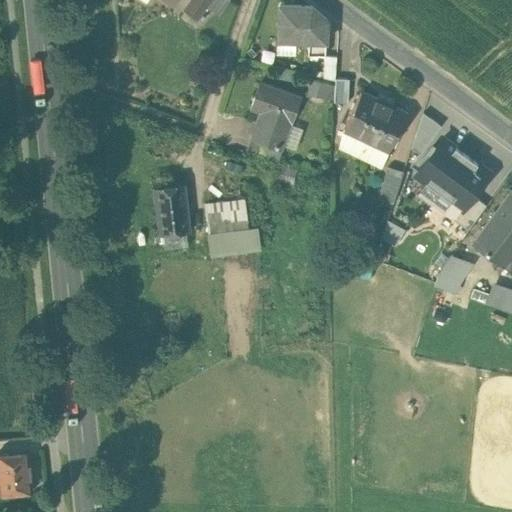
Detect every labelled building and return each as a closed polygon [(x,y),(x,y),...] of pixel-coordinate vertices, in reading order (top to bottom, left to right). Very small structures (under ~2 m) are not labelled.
[(190,0),(183,10),(196,20),(206,7),(210,0),(190,0)] [(210,0),(206,7),(217,15),(227,0),(210,0)] [(305,5),(276,6),(278,41),(305,39),(306,56),(322,56),(326,56),(326,54),(324,18),(305,5)] [(336,54),(326,54),(326,56),(322,56),(323,69),(314,69),(315,77),(334,81),(334,78),(336,54)] [(348,79),(334,78),(334,81),(333,102),(347,103),(348,79)] [(296,98),(255,84),(247,109),(257,112),(249,139),(280,149),(288,122),(296,98)] [(383,102),(360,92),(342,130),(338,145),(358,155),(383,102)] [(406,113),(383,102),(358,155),(381,165),(406,113)] [(280,149),(249,139),(245,151),(277,160),(280,149)] [(466,156),(443,139),(417,175),(440,192),(466,156)] [(490,172),(466,156),(440,192),(464,208),(490,172)] [(403,172),(387,166),(377,197),(393,202),(403,172)] [(189,186),(158,189),(162,234),(193,231),(189,186)] [(511,188),(511,189),(472,243),(503,266),(503,267),(511,273),(511,188)] [(260,224),(250,225),(247,196),(206,201),(212,255),(263,249),(260,224)] [(459,282),(439,275),(436,284),(456,291),(459,282)] [(511,311),(511,285),(494,280),(486,303),(511,311)] [(34,458),(0,460),(1,475),(0,475),(0,491),(3,492),(3,497),(36,495),(34,458)]
